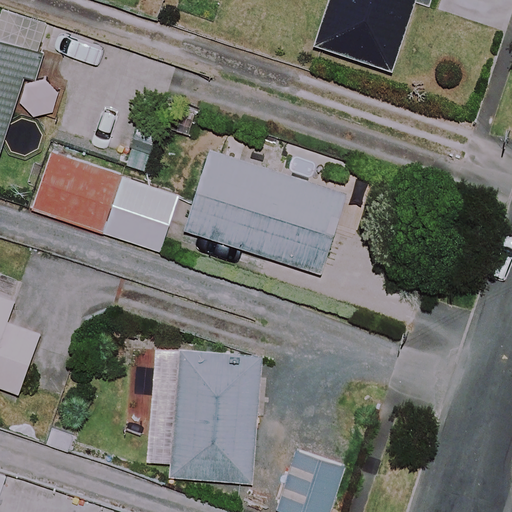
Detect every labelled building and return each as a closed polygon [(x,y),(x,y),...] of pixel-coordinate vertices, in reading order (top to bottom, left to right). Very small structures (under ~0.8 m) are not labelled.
[(430,0),(334,0),(320,46),(390,68),(411,0),(414,0),(429,5),(430,0)] [(37,86),(49,52),(0,35),(0,146),(23,81),(37,86)] [(126,173),(53,149),(34,208),(106,232),(126,173)] [(346,190),(212,149),(188,229),(322,270),(346,190)] [(0,384),(20,392),(41,332),(8,320),(21,284),(0,276),(0,384)] [(260,362),(183,356),(175,475),(282,482),(284,444),(255,442),(260,362)] [(333,511),(348,461),(321,453),(317,468),(293,462),(280,509),(289,511),(333,511)]
